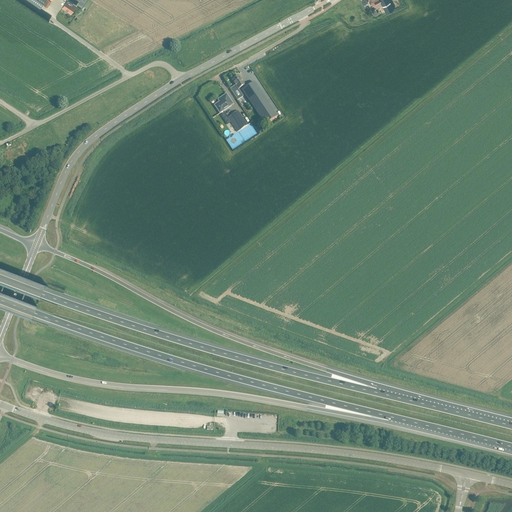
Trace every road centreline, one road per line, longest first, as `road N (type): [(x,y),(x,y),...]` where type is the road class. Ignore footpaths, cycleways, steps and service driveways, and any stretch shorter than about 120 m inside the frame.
road 1 (unclassified): [(467,474),(313,450),(115,436),(0,404)]
road 2 (motorway): [(0,300),(204,370),(388,416)]
road 3 (motorway): [(379,392),(212,350),(0,278)]
road 4 (motorway): [(0,354),(98,383),(388,416)]
road 5 (motorway): [(379,392),(206,327),(35,245)]
road 6 (secondary): [(35,245),(81,148),(179,80)]
road 7 (unclassified): [(179,80),(160,64),(129,76),(24,0)]
road 8 (secondary): [(179,80),(329,0)]
road 9 (motorway): [(511,425),(379,392)]
road 10 (motorway): [(388,416),(511,446)]
